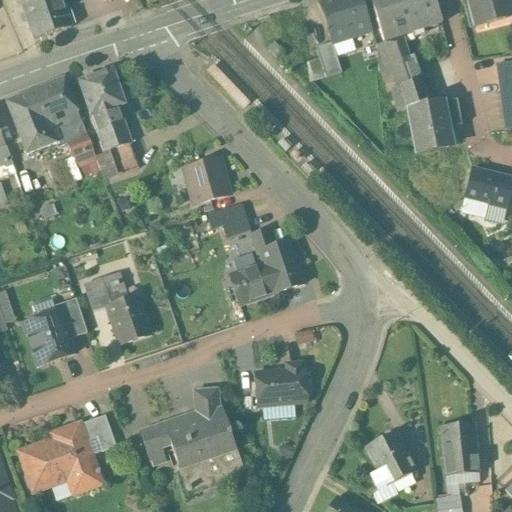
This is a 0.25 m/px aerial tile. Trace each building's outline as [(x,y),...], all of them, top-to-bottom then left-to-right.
[(60,0),(18,0),(34,43),(71,29),(60,0)] [(359,0),(333,0),(318,5),(331,44),(332,47),(371,34),(359,0)] [(432,0),(369,0),(384,44),(402,38),(441,25),(432,0)] [(507,0),(467,0),(473,23),(511,14),(507,0)] [(409,59),(402,38),(384,44),(377,46),(379,74),(391,72),(397,91),(420,83),(412,58),(409,59)] [(331,44),(316,49),(326,79),(341,74),(332,47),(331,44)] [(511,64),(496,66),(500,92),(511,90),(511,64)] [(111,72),(78,84),(104,155),(108,153),(130,146),(131,146),(118,108),(123,106),(111,72)] [(245,105),(216,75),(206,85),(235,115),(245,105)] [(64,80),(6,104),(27,156),(60,143),(55,131),(80,121),(64,80)] [(420,83),(397,91),(390,93),(397,114),(407,111),(427,107),(420,83)] [(511,90),(500,92),(506,131),(511,130),(511,90)] [(456,101),(442,104),(448,130),(462,127),(456,101)] [(407,111),(415,152),(451,145),(448,130),(442,104),(427,107),(407,111)] [(0,166),(6,164),(7,167),(12,165),(5,147),(4,147),(0,136),(0,166)] [(87,137),(67,145),(72,158),(74,157),(78,166),(95,159),(87,137)] [(130,146),(108,153),(117,178),(138,170),(130,146)] [(68,161),(47,170),(55,190),(81,180),(76,168),(71,169),(68,161)] [(219,161),(183,171),(194,207),(229,197),(219,161)] [(511,187),(511,181),(471,171),(463,200),(464,200),(487,206),(487,207),(506,211),(511,187)] [(487,206),(464,200),(460,214),(484,219),(487,207),(487,206)] [(242,206),(207,216),(212,232),(222,228),(226,241),(250,233),(242,206)] [(296,241),(273,249),(268,232),(250,238),(256,256),(259,256),(262,267),(236,276),(245,303),(239,305),(240,307),(305,285),(299,269),(304,267),(296,241)] [(128,302),(119,275),(98,282),(105,303),(120,347),(150,336),(137,299),(128,302)] [(98,282),(84,286),(91,308),(105,303),(98,282)] [(76,301),(53,308),(56,315),(61,314),(70,341),(87,335),(76,301)] [(56,315),(24,326),(37,368),(74,355),(70,341),(61,314),(56,315)] [(285,367),(286,373),(254,376),(257,409),(306,405),(303,372),(302,372),(301,365),(285,367)] [(193,414),(154,428),(163,453),(170,450),(187,499),(229,485),(228,482),(245,477),(220,409),(218,391),(192,393),(193,414)] [(66,438),(19,455),(33,494),(60,484),(59,481),(71,477),(77,493),(73,494),(74,495),(101,486),(90,457),(115,448),(105,418),(64,432),(66,438)] [(472,426),(441,430),(445,477),(477,474),(472,426)] [(154,428),(138,433),(149,465),(151,464),(153,469),(167,464),(163,453),(154,428)] [(399,434),(363,451),(375,475),(362,481),(370,496),(418,473),(399,434)] [(0,473),(0,511),(11,511),(7,500),(9,499),(0,473)] [(354,511),(337,500),(329,511),(354,511)]
